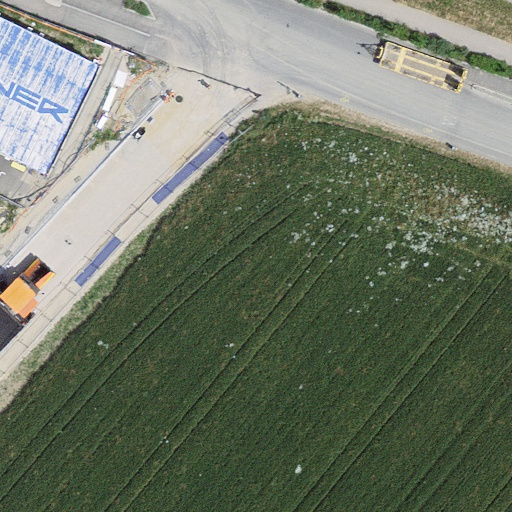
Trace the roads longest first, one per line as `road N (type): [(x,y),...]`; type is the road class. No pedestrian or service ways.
road 1 (track): [(255,38),(201,125),(0,329)]
road 2 (residential): [(511,127),(148,0)]
